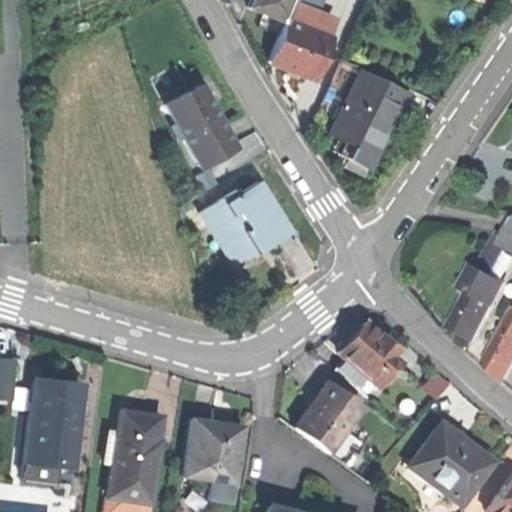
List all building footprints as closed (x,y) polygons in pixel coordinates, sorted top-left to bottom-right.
[(265,13),(284,20),(291,0),(250,0),(248,6),(265,13)] [(292,0),(291,0),(284,20),(322,35),(330,15),(292,0)] [(322,35),(284,20),(268,61),(291,70),(313,79),(329,38),(322,35)] [(407,92),(360,70),(342,107),(335,121),(329,135),(352,146),(354,147),(357,139),(379,150),(394,120),(407,92)] [(200,86),(165,105),(199,166),(234,147),(218,117),(210,104),(208,105),(200,90),(202,88),(200,86)] [(326,117),(335,121),(342,107),(333,103),(326,117)] [(370,169),(379,150),(357,139),(354,147),(352,146),(346,157),(370,169)] [(235,189),(199,211),(211,229),(219,224),(228,239),(220,244),(233,265),(257,250),(254,245),(266,238),(269,243),(270,244),(288,232),(258,182),(238,195),(235,189)] [(511,219),(504,233),(502,238),(508,242),(511,244),(511,219)] [(220,244),(228,239),(219,224),(211,229),(220,244)] [(501,231),(491,248),(501,254),(508,242),(502,238),(504,233),(501,231)] [(263,247),(269,243),(266,238),(254,245),(257,250),(263,247)] [(490,247),(482,261),(494,267),(501,254),(491,248),(490,247)] [(478,259),(475,264),(491,272),(494,267),(482,261),(478,259)] [(463,287),(470,291),(493,304),(506,281),(491,272),(475,264),(463,287)] [(461,332),(474,339),(493,304),(470,291),(451,326),(461,332)] [(501,357),(511,362),(511,311),(490,351),(501,357)] [(362,323),(336,352),(375,386),(391,368),(382,360),(387,355),(392,349),(374,333),(362,323)] [(0,396),(15,396),(14,352),(0,352),(0,396)] [(395,363),(387,355),(382,360),(391,368),(395,363)] [(53,383),(32,380),(23,460),(69,466),(79,386),(53,383)] [(291,428),(326,452),(328,449),(342,429),(359,405),(325,381),(309,403),(291,428)] [(141,413),(118,409),(114,434),(155,440),(159,415),(156,415),(141,413)] [(213,422),(190,418),(181,475),(210,479),(207,498),(229,501),(241,426),(213,422)] [(438,422),(433,428),(457,446),(462,440),(438,422)] [(456,505),(489,461),(466,444),(462,440),(457,446),(433,428),(404,466),(456,505)] [(348,434),(342,429),(328,449),(334,454),(348,434)] [(158,441),(155,440),(114,434),(114,438),(110,464),(105,497),(148,503),(158,441)] [(102,463),(110,464),(114,438),(106,437),(102,463)] [(68,476),(69,466),(23,460),(21,470),(62,475),(68,476)] [(20,483),(60,488),(62,475),(21,470),(20,483)] [(511,473),(510,472),(501,485),(510,491),(511,487),(511,473)] [(488,504),(483,511),(484,511),(511,511),(511,487),(510,491),(501,485),(488,504)] [(464,511),(482,511),(483,511),(488,504),(472,493),(460,509),(464,511)] [(146,511),(148,503),(105,497),(102,511),(146,511)]
